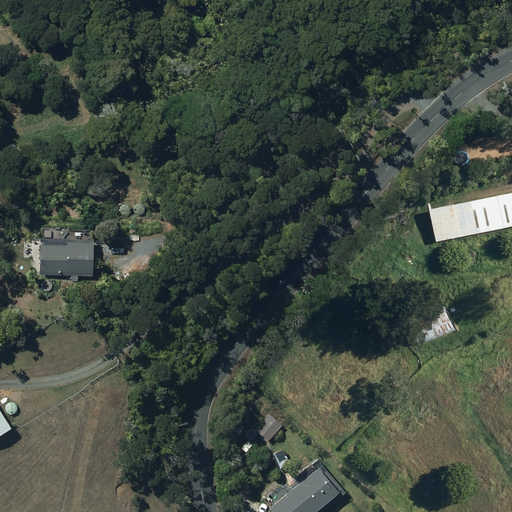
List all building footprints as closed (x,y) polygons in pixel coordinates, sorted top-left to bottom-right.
[(511,192),(428,210),(434,242),(511,226),(511,192)] [(70,239),(38,238),(37,275),(68,276),(67,286),(74,286),(75,275),(87,276),(88,239),(88,230),(71,230),(70,239)] [(443,304),(407,319),(418,345),(454,330),(443,304)] [(266,414),(253,430),(265,441),(279,425),(266,414)] [(249,441),(242,447),(246,451),(252,444),(249,441)] [(311,469),(266,508),(268,511),(309,511),(332,493),(311,469)]
